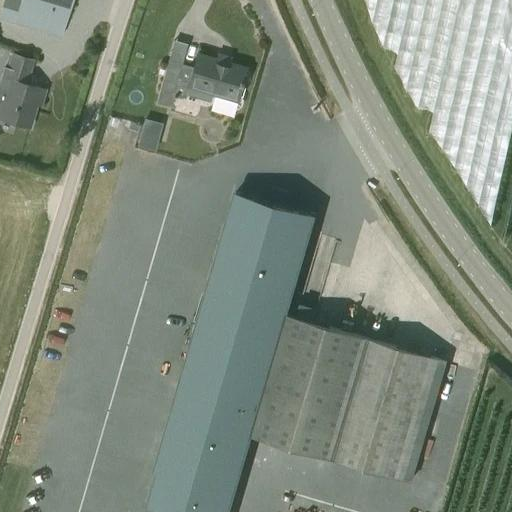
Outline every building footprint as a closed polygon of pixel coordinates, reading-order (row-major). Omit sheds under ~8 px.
[(0,17),(60,36),(71,0),(3,0),(0,10),(0,17)] [(215,94),(214,98),(215,100),(216,103),(217,105),(218,106),(220,108),(222,110),(224,110),(227,111),(228,111),(231,111),(235,111),(238,109),(242,106),(244,99),(242,96),(238,95),(241,84),(242,85),(243,81),(244,82),(245,81),(246,80),(247,80),(248,79),(249,76),(250,75),(250,73),(249,71),(249,70),(248,68),(246,67),(198,53),(194,66),(182,63),(180,69),(165,65),(155,100),(171,105),(174,94),(186,97),(189,87),(215,94)] [(40,104),(45,89),(25,83),(32,59),(12,54),(5,78),(9,79),(0,111),(0,117),(29,126),(36,103),(40,104)] [(156,148),(163,120),(146,115),(138,144),(156,148)] [(226,234),(209,290),(173,408),(363,463),(413,477),(449,359),(288,311),(298,278),(308,281),(322,237),(311,234),(317,213),(239,190),(237,195),(232,194),(218,199),(216,206),(214,206),(207,228),(226,234)]
